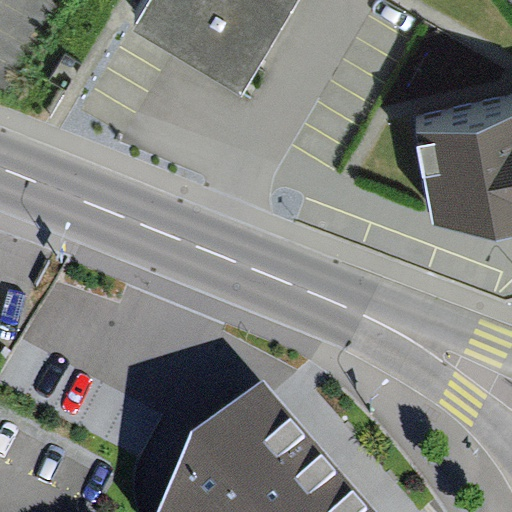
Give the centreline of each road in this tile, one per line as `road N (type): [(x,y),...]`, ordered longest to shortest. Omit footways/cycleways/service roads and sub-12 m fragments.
road 1 (primary): [(0,169),(368,316)]
road 2 (primary): [(368,316),(511,447)]
road 3 (primary): [(511,352),(368,316)]
